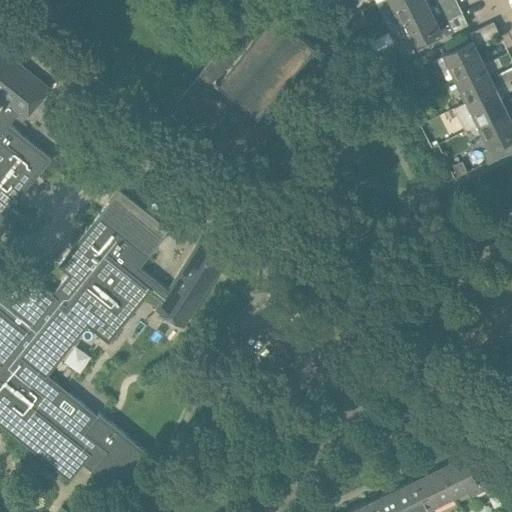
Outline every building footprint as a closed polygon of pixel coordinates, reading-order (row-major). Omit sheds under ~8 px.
[(399,20),(429,6),(426,0),(381,0),(376,3),(387,26),(399,20)] [(429,6),(399,20),(410,43),(405,46),(409,53),(468,24),(462,12),(438,24),(429,6)] [(266,22),(251,10),(176,102),(243,156),(269,124),(259,116),(315,46),(273,13),(266,22)] [(443,54),(454,78),(484,63),(475,45),(499,34),(493,21),(469,33),(472,40),(443,54)] [(0,68),(10,57),(0,48),(0,68)] [(2,107),(4,105),(30,73),(10,57),(0,68),(0,105),(2,107)] [(454,78),(466,101),(495,87),(488,72),(502,65),(498,57),(484,63),(454,78)] [(4,105),(17,115),(16,115),(23,121),(49,88),(30,73),(4,105)] [(466,101),(477,125),(507,110),(499,95),(511,89),(511,85),(509,80),(495,87),(466,101)] [(2,107),(0,108),(0,364),(0,422),(70,479),(83,463),(91,470),(89,472),(114,492),(147,451),(99,413),(97,415),(48,375),(87,325),(109,342),(151,291),(162,300),(156,309),(183,326),(229,253),(202,236),(168,290),(140,267),(150,254),(100,214),(74,245),(77,248),(74,253),(70,250),(58,265),(68,274),(53,293),(26,271),(17,282),(0,268),(0,235),(18,213),(11,207),(51,158),(10,124),(16,115),(17,115),(4,105),(2,107)] [(511,120),(507,110),(477,125),(489,148),(483,151),(488,161),(511,149),(511,144),(509,139),(511,137),(511,120)] [(467,172),(461,160),(452,164),(458,176),(467,172)] [(463,455),(440,466),(454,495),(467,489),(472,500),(490,491),(477,465),(470,468),(463,455)] [(416,477),(431,507),(454,495),(440,466),(416,477)] [(403,511),(419,511),(431,507),(416,477),(393,489),(403,511)] [(403,511),(393,489),(370,500),(376,511),(403,511)] [(346,511),(376,511),(370,500),(346,511)]
